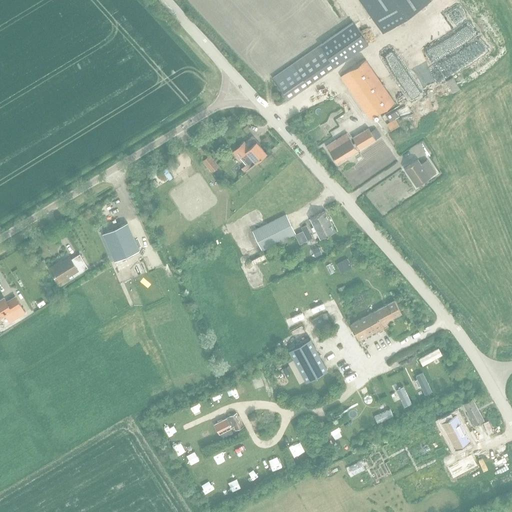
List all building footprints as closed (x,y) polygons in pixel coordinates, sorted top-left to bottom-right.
[(428,0),(361,0),(384,32),(429,1),(428,0)] [(354,22),(273,77),(288,99),(369,43),(354,22)] [(265,64),(272,74),(297,57),(290,47),(265,64)] [(365,59),(340,76),(370,119),(394,102),(365,59)] [(337,163),(380,136),(375,128),(370,131),(368,127),(352,137),(355,142),(353,144),(350,139),(351,139),(347,133),(326,146),(337,163)] [(249,166),(266,152),(256,141),(249,148),(243,142),(233,151),(237,156),(240,156),(249,166)] [(210,154),(204,160),(213,170),(219,165),(210,154)] [(416,186),(436,173),(427,159),(421,164),(417,159),(404,168),(416,186)] [(319,238),(335,230),(325,210),(310,218),(319,238)] [(261,248),(290,235),(296,232),(287,213),(278,217),(266,223),(252,230),(261,248)] [(115,260),(139,249),(127,222),(103,233),(115,260)] [(296,232),(290,235),(297,249),(308,243),(306,239),(311,237),(305,224),(300,226),(301,229),(296,232)] [(57,263),(49,267),(58,282),(73,273),(74,276),(88,267),(79,254),(79,255),(71,260),(69,256),(57,264),(57,263)] [(0,317),(5,314),(10,322),(25,312),(15,296),(7,301),(4,297),(0,299),(0,317)] [(382,326),(381,323),(401,312),(394,300),(349,325),(358,340),(382,326)] [(288,349),(306,381),(327,369),(310,337),(288,349)] [(474,424),(484,419),(472,397),(463,402),(474,424)] [(457,410),(443,417),(456,443),(470,436),(457,410)] [(236,413),(214,424),(219,433),(241,422),(236,413)] [(471,455),(447,467),(453,478),(476,466),(471,455)]
